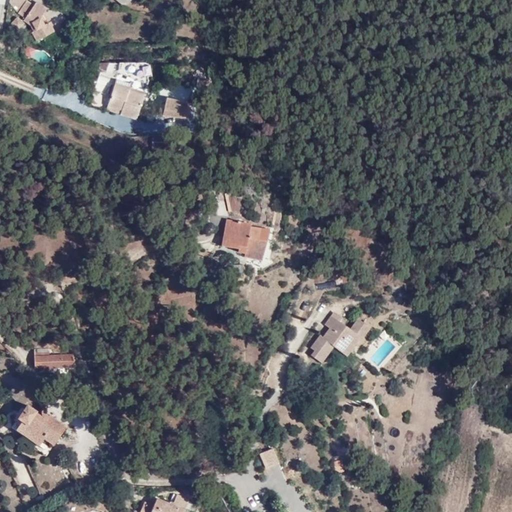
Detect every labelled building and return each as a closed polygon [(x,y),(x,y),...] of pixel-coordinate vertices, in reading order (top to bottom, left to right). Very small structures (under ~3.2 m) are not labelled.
[(19,0),(9,0),(8,8),(18,18),(20,16),(26,21),(24,24),(29,27),(32,27),(37,34),(34,36),(32,37),(38,46),(47,41),(56,36),(50,27),(46,29),(41,21),(46,13),(35,5),(33,7),(19,0)] [(110,0),(124,9),(130,0),(129,0),(110,0)] [(61,45),(56,36),(47,41),(52,50),(61,45)] [(103,78),(106,68),(98,69),(96,75),(103,78)] [(109,90),(125,94),(127,89),(111,86),(109,90)] [(141,99),(125,94),(109,90),(103,114),(135,122),(141,99)] [(182,123),(185,111),(163,108),(159,121),(182,123)] [(181,153),(181,141),(151,141),(150,153),(181,153)] [(245,258),(249,228),(250,226),(225,222),(222,248),(238,251),(238,256),(245,258)] [(268,242),(269,234),(269,232),(249,228),(245,258),(244,260),(264,264),(268,242)] [(35,239),(37,231),(30,229),(28,238),(35,239)] [(254,263),(252,270),(260,273),(263,265),(254,263)] [(243,278),(243,269),(230,268),(230,278),(243,278)] [(332,350),(346,360),(360,339),(368,326),(354,317),(346,330),(330,319),(323,328),(328,332),(322,340),(320,338),(310,351),(314,354),(311,359),(322,366),(332,350)] [(33,358),(52,358),(52,350),(49,350),(49,348),(33,350),(33,358)] [(63,357),(52,358),(33,358),(34,370),(63,369),(63,357)] [(72,357),(63,357),(63,369),(72,369),(72,357)] [(51,447),(64,429),(47,416),(44,420),(27,407),(17,421),(26,427),(19,435),(38,450),(44,442),(51,447)] [(277,466),(271,453),(258,457),(263,471),(277,466)] [(342,475),(340,467),(333,467),(335,475),(342,475)] [(154,502),(150,511),(184,511),(187,503),(174,500),(171,508),(154,502)]
